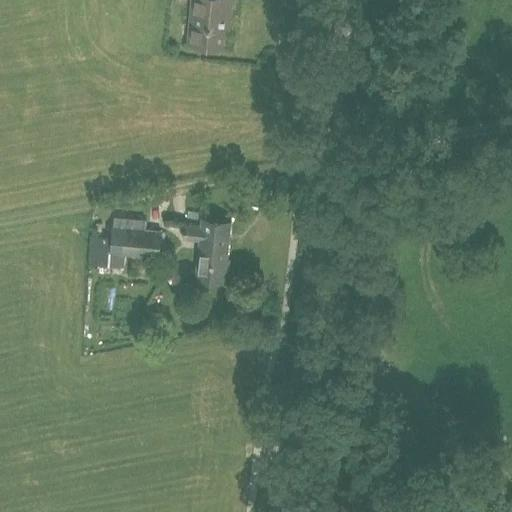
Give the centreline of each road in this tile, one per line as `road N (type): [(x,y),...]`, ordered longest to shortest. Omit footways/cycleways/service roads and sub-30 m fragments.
road 1 (tertiary): [(289,511),(331,168)]
road 2 (unclassified): [(331,168),(511,128)]
road 3 (tertiary): [(331,168),(350,0)]
